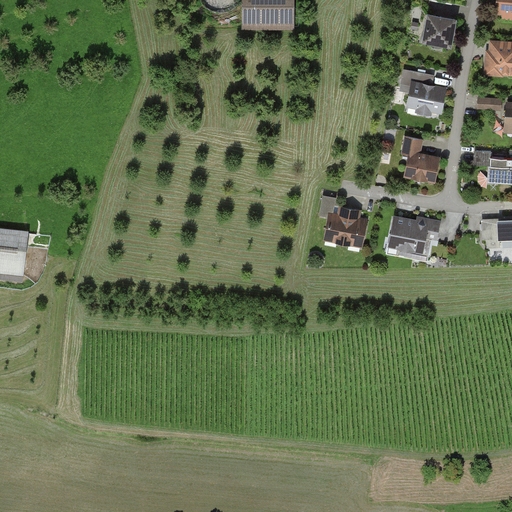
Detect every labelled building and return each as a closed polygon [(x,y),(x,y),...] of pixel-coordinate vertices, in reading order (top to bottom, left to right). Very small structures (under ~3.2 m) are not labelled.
[(241,0),(201,0),(203,4),(210,11),(218,13),(227,12),(234,9),(240,4),(241,0)] [(244,0),(244,28),(296,30),(296,0),(244,0)] [(511,20),(511,0),(499,0),(498,16),(504,16),(504,20),(511,20)] [(424,43),(454,48),(459,19),(430,14),(424,43)] [(490,74),(511,75),(511,42),(492,41),(491,51),(487,51),(486,69),(490,74)] [(436,76),(406,70),(403,84),(413,86),(409,107),(443,113),(448,89),(434,86),(436,76)] [(505,100),(479,98),(478,110),(505,111),(505,100)] [(406,178),(437,183),(442,157),(423,153),(425,140),(406,137),(403,154),(410,155),(406,178)] [(491,181),(511,182),(511,159),(493,158),(493,167),(491,166),(491,181)] [(325,241),(364,248),(369,219),(361,218),(362,210),(342,206),(340,214),(335,213),(337,198),(325,196),(322,214),(330,215),(325,241)] [(483,214),(469,215),(470,233),(481,232),(481,245),(486,250),(511,249),(511,217),(483,219),(483,214)] [(397,215),(390,252),(431,260),(434,247),(438,248),(444,221),(420,216),(419,220),(397,215)] [(30,229),(0,226),(0,272),(26,275),(30,229)]
